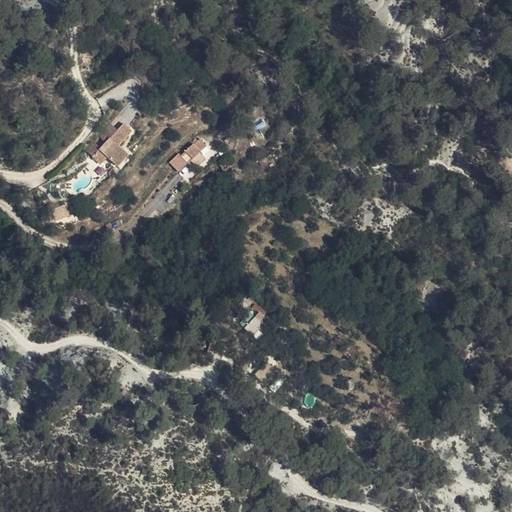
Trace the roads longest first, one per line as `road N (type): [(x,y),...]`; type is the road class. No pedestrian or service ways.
road 1 (track): [(0,321),(37,353),(67,337),(136,360),(151,377),(195,374),(235,399),(276,404),(309,427),(356,436)]
road 2 (track): [(45,0),(72,19),(76,77),(95,119),(41,174),(0,175)]
